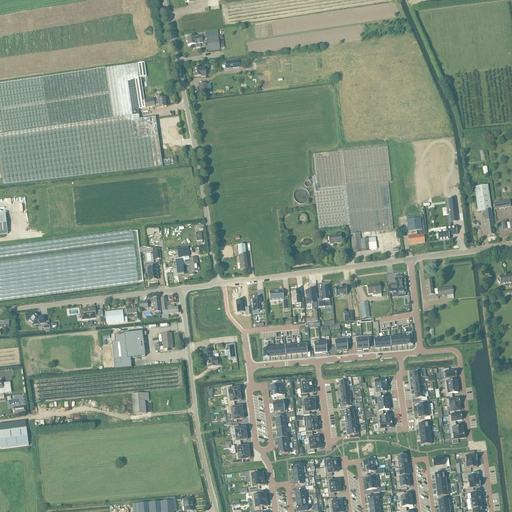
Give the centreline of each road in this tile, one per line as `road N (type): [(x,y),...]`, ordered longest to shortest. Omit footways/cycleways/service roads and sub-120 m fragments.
road 1 (unclassified): [(216,283),(164,0)]
road 2 (residential): [(216,511),(197,432),(181,289)]
road 3 (residential): [(491,511),(482,452),(470,439),(459,348),(420,352)]
road 4 (unclassified): [(410,259),(216,283)]
road 5 (unclassified): [(181,289),(0,310)]
road 6 (residential): [(433,511),(426,457),(412,458),(419,511)]
